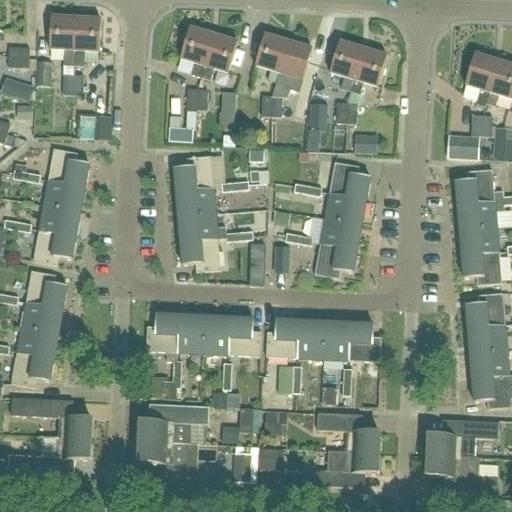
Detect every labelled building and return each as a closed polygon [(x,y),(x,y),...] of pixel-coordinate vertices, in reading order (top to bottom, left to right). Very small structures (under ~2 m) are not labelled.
[(73,71),(76,22),(52,20),(50,54),(64,55),(63,70),(73,71)] [(99,57),(101,23),(76,22),(73,71),(84,71),(84,56),(99,57)] [(201,81),(214,38),(191,31),(181,63),(195,68),(192,79),(201,81)] [(214,38),(201,81),(210,84),(214,73),(228,78),(238,45),(214,38)] [(280,78),(289,45),(265,38),(256,70),(280,78)] [(313,53),(289,45),(280,78),(273,100),(272,101),(271,121),(281,121),(282,102),(288,102),(290,94),(300,97),(313,53)] [(351,96),(364,52),(340,45),(331,77),(343,81),(340,92),(351,96)] [(9,61),(29,62),(30,52),(9,51),(9,61)] [(364,52),(351,96),(359,99),(363,87),(378,91),(388,60),(364,52)] [(489,96),(499,64),(475,57),(465,89),(467,90),(480,94),(476,106),(475,108),(484,111),(489,96)] [(29,72),(29,62),(9,61),(8,71),(29,72)] [(511,68),(499,64),(489,96),(490,97),(487,108),(496,110),(500,100),(511,103),(511,68)] [(72,100),(73,79),(63,79),(62,99),(72,100)] [(83,80),(73,79),(72,100),(82,100),(83,80)] [(33,91),(19,87),(15,100),(30,104),(33,91)] [(467,90),(463,101),(476,106),(480,94),(467,90)] [(188,93),(187,114),(197,114),(198,94),(188,93)] [(207,115),(208,94),(198,94),(197,114),(207,115)] [(0,135),(7,138),(10,128),(0,124),(0,103),(2,98),(0,97),(0,135)] [(223,118),(235,118),(236,98),(223,97),(223,118)] [(261,120),(267,121),(271,121),(272,101),(273,100),(262,100),(261,120)] [(346,128),(347,107),(337,107),(336,127),(346,128)] [(347,107),(346,128),(356,128),(357,108),(347,107)] [(311,108),(309,132),(325,133),(327,110),(311,108)] [(32,122),(32,110),(22,110),(22,122),(32,122)] [(481,140),(482,120),(472,119),(471,140),(481,140)] [(482,120),(481,140),(491,141),(492,120),(482,120)] [(112,122),(96,121),(95,143),(110,144),(112,122)] [(193,133),(169,131),(168,145),(192,146),(193,133)] [(478,164),(479,141),(449,139),(447,163),(478,164)] [(377,140),(357,140),(356,156),(377,157),(377,140)] [(511,144),(495,144),(495,160),(511,160),(511,144)] [(84,189),(83,192),(86,192),(90,169),(77,166),(78,158),(54,154),(49,182),(84,189)] [(250,154),(250,165),(264,166),(264,154),(250,154)] [(300,165),(308,165),(308,157),(300,157),(300,165)] [(178,193),(214,190),(211,161),(187,163),(188,172),(174,173),(176,197),(179,196),(178,193)] [(365,202),(364,205),(367,206),(371,182),(358,180),(359,171),(335,167),(330,196),(365,202)] [(27,177),(14,175),(13,183),(26,185),(27,177)] [(458,210),(460,210),(460,206),(503,203),(504,209),(511,208),(511,200),(503,201),(503,195),(494,196),(492,175),(468,177),(469,185),(456,186),(458,210)] [(251,185),(260,184),(259,176),(251,176),(251,185)] [(41,179),(27,177),(26,185),(39,187),(41,179)] [(79,216),(83,192),(84,189),(49,182),(44,210),(79,216)] [(248,186),(235,187),(235,195),(249,194),(248,186)] [(235,187),(221,188),(222,196),(235,195),(235,187)] [(308,190),(306,190),(297,188),(295,188),(294,196),(307,198),(308,190)] [(181,221),(216,218),(214,190),(178,193),(179,196),(181,221)] [(308,190),(307,198),(320,201),(322,192),(308,190)] [(360,229),(364,205),(365,202),(330,196),(325,223),(360,229)] [(503,203),(460,206),(460,210),(462,234),(497,231),(496,216),(505,215),(504,209),(503,203)] [(74,240),(79,216),(44,210),(39,237),(74,244),(74,240)] [(285,218),(276,216),(275,227),(284,228),(285,218)] [(216,218),(181,221),(183,245),(183,249),(218,246),(218,243),(226,243),(226,246),(240,245),(239,237),(226,238),(226,231),(217,231),(216,218)] [(313,221),(309,242),(313,242),(311,249),(320,251),(325,223),(313,221)] [(355,257),(355,254),(360,229),(325,223),(320,251),(355,257)] [(18,226),(5,224),(4,232),(17,235),(18,226)] [(32,229),(18,226),(17,235),(30,237),(32,229)] [(497,231),(462,234),(464,259),(464,262),(500,259),(497,231)] [(239,237),(240,245),(253,244),(252,236),(239,237)] [(77,241),(74,240),(74,244),(39,237),(34,266),(58,270),(60,262),(73,264),(77,241)] [(285,246),(298,248),(300,240),(286,237),(285,246)] [(311,250),(311,249),(313,242),(309,242),(300,240),(298,248),(311,250)] [(221,275),(218,246),(183,249),(183,245),(180,246),(182,270),(196,269),(196,277),(221,275)] [(251,248),(250,262),(265,262),(265,248),(251,248)] [(289,277),(290,251),(275,251),(274,277),(289,277)] [(358,254),(355,254),(355,257),(320,251),(315,279),(339,284),(341,275),(354,278),(358,254)] [(502,288),(500,259),(464,262),(464,259),(462,259),(464,283),(477,282),(477,290),(502,288)] [(62,311),(61,314),(64,314),(68,291),(55,288),(56,280),(32,276),(27,304),(62,311)] [(470,334),(506,331),(503,298),(478,300),(479,308),(466,310),(468,333),(470,333),(470,334)] [(18,301),(5,299),(4,307),(17,309),(18,301)] [(57,338),(61,314),(62,311),(27,304),(22,332),(57,338)] [(175,357),(177,322),(180,322),(181,320),(157,318),(156,332),(148,331),(147,356),(167,357),(166,365),(174,366),(173,378),(181,379),(182,366),(177,365),(177,357),(175,357)] [(205,323),(180,322),(177,322),(175,357),(177,357),(203,358),(205,323)] [(233,324),(231,360),(260,361),(262,337),(253,336),(254,323),(230,322),(230,324),(233,324)] [(233,324),(230,324),(205,323),(203,358),(231,360),(233,324)] [(297,327),(300,328),(300,325),(277,324),(276,337),(267,337),(266,361),(295,363),(297,327)] [(325,329),(300,328),(297,327),(295,363),(323,364),(325,329)] [(353,330),(351,365),(380,367),(381,342),(373,342),(374,329),(350,328),(350,330),(353,330)] [(353,330),(350,330),(325,329),(323,364),(351,365),(353,330)] [(472,358),(508,355),(506,331),(470,334),(472,358)] [(52,366),(52,362),(57,338),(22,332),(17,359),(52,366)] [(10,351),(0,349),(0,357),(8,359),(10,351)] [(472,358),(474,382),(510,379),(508,355),(472,358)] [(55,363),(52,362),(52,366),(17,359),(12,388),(36,392),(38,384),(51,386),(55,363)] [(224,367),(223,381),(231,381),(232,368),(224,367)] [(294,371),(294,384),(302,384),(302,371),(294,371)] [(343,373),(343,387),(351,387),(352,374),(343,373)] [(180,392),(181,379),(173,378),(173,386),(173,392),(177,392),(180,392)] [(511,379),(510,379),(474,382),(472,382),(474,406),(487,405),(488,414),(511,411),(511,407),(511,403),(511,402),(511,379)] [(176,403),(177,392),(173,392),(173,386),(169,385),(169,382),(152,381),(151,397),(162,398),(162,403),(176,403)] [(231,395),(231,381),(223,381),(222,394),(231,395)] [(301,398),(302,384),(294,384),(293,397),(301,398)] [(351,400),(351,387),(343,387),(342,400),(351,400)] [(322,391),(322,404),(335,405),(335,391),(322,391)] [(214,401),(214,410),(225,411),(226,401),(214,401)] [(59,422),(59,421),(51,421),(52,404),(12,403),(11,420),(59,422)] [(141,446),(187,448),(188,429),(209,430),(210,412),(179,410),(178,427),(142,425),(141,446)] [(252,437),(253,413),(240,413),(239,436),(252,437)] [(281,417),(267,416),(266,438),(280,439),(281,417)] [(346,456),(379,457),(380,437),(351,435),(352,419),(318,418),(317,434),(347,436),(346,456)] [(38,441),(91,444),(92,423),(59,421),(59,422),(58,442),(38,441)] [(474,462),(474,461),(475,442),(498,443),(499,427),(457,425),(457,440),(430,439),(429,460),(474,462)] [(237,445),(238,432),(228,432),(227,445),(237,445)] [(90,465),(91,444),(38,441),(38,442),(42,442),(41,461),(9,459),(8,478),(52,480),(53,463),(57,463),(90,465)] [(186,469),(187,448),(141,446),(140,467),(167,468),(167,481),(183,482),(184,469),(186,469)] [(261,453),(260,473),(276,473),(277,453),(261,453)] [(346,456),(328,455),(327,475),(308,474),(308,490),(349,492),(350,477),(378,478),(379,457),(346,456)] [(252,458),(235,458),(234,486),(251,487),(252,458)] [(479,462),(474,461),(474,462),(429,460),(428,481),(455,482),(454,497),(496,499),(497,483),(478,482),(479,462)]
